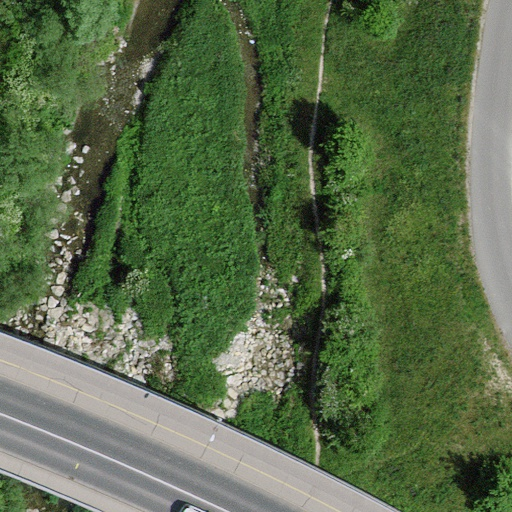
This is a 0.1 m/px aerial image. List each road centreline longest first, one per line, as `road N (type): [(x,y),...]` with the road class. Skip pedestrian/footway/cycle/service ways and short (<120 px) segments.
road 1 (unclassified): [(511,0),(491,177),(511,288)]
road 2 (secondary): [(231,511),(0,413)]
